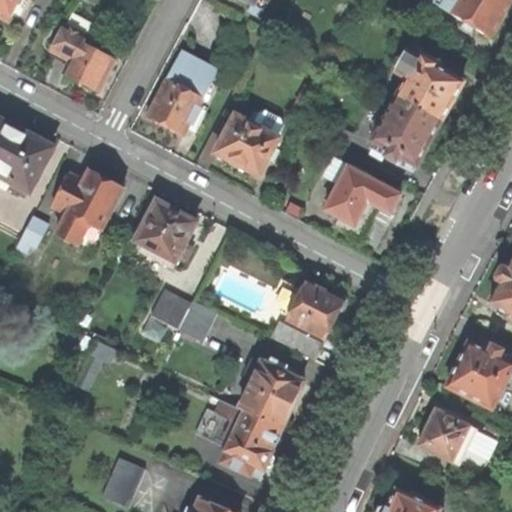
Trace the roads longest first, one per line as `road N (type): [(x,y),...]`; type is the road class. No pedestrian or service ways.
road 1 (residential): [(426,309),(104,141)]
road 2 (residential): [(426,309),(324,511)]
road 3 (residential): [(511,152),(426,309)]
road 4 (residential): [(182,0),(104,141)]
